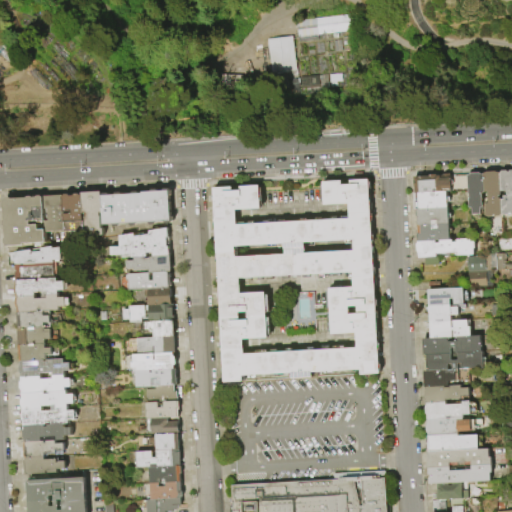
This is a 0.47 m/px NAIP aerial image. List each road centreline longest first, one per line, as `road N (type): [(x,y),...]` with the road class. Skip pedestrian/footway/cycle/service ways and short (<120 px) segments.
road 1 (residential): [(390,159),(409,511)]
road 2 (residential): [(190,170),(209,511)]
road 3 (primary): [(190,170),(390,159)]
road 4 (primary): [(0,180),(190,170)]
road 5 (primary): [(189,149),(0,158)]
road 6 (primary): [(511,130),(389,138)]
road 7 (primary): [(389,138),(267,144)]
road 8 (primary): [(390,159),(511,152)]
